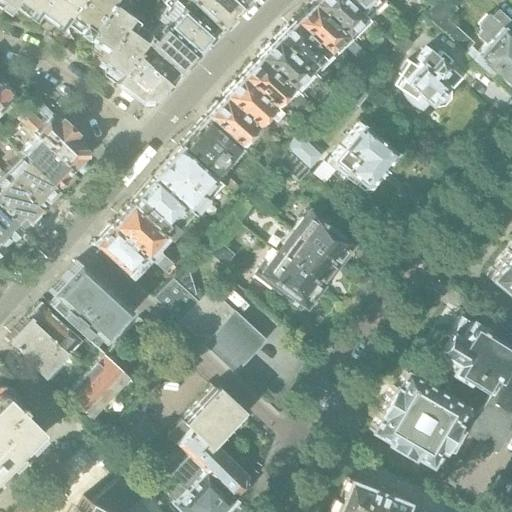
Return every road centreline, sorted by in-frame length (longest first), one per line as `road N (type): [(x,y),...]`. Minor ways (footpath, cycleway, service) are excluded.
road 1 (residential): [(511,145),(349,340),(291,441)]
road 2 (residential): [(67,238),(291,441)]
road 3 (residential): [(142,149),(282,0)]
road 4 (residential): [(142,149),(104,108),(34,57),(0,43)]
